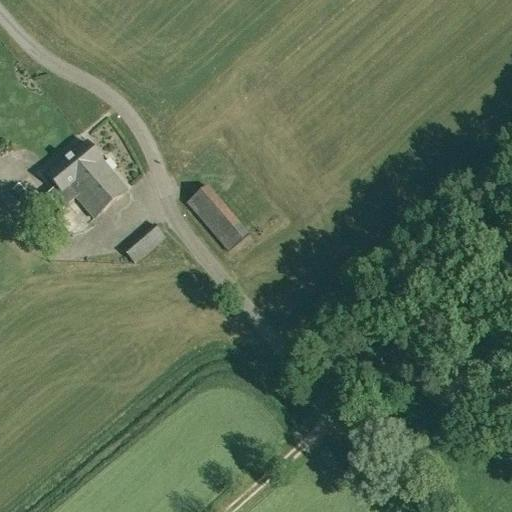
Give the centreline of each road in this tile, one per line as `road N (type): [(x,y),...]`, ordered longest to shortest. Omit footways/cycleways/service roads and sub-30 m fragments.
road 1 (unclassified): [(416,511),(170,211),(145,138),(105,91),(34,51),(0,11)]
road 2 (track): [(226,511),(334,414)]
